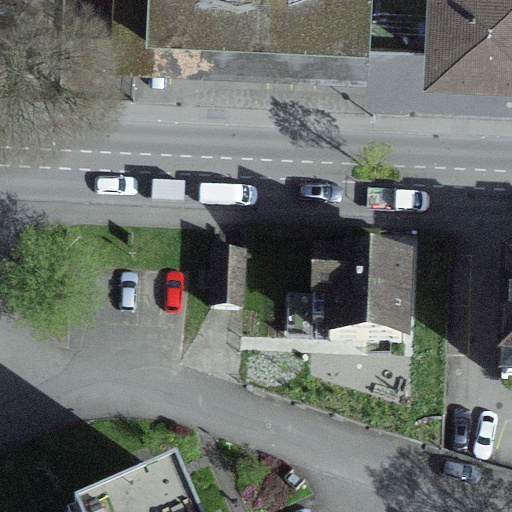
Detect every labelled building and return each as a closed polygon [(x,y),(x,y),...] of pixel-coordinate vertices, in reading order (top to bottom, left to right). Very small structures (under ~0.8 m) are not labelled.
[(361,46),(435,49),(436,0),(146,0),(145,36),(361,46)] [(511,0),(436,0),(435,49),(434,63),(488,65),(511,66),(511,0)] [(209,311),(238,313),(241,259),(228,258),(211,258),(209,311)] [(402,346),(405,266),(394,266),(313,262),(310,326),(326,327),(325,343),(402,346)] [(511,271),(506,271),(501,385),(511,385),(511,271)] [(183,511),(173,487),(116,511),(183,511)]
